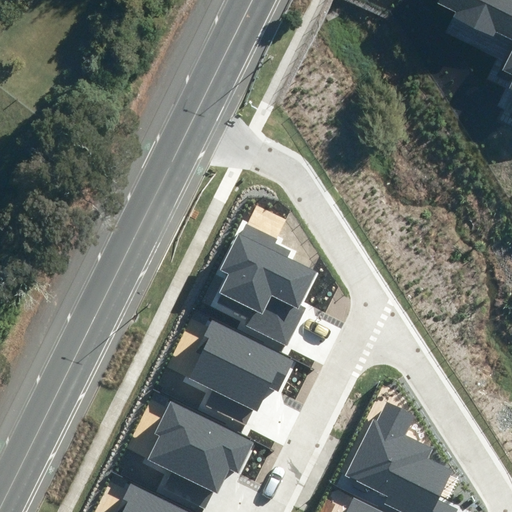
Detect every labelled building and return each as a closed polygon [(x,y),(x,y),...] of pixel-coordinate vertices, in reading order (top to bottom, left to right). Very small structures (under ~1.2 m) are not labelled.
[(511,0),(438,0),(436,6),(450,12),(441,31),(494,54),(485,76),(501,83),(494,100),(506,105),(502,115),(511,119),(511,0)] [(290,246),(246,224),(222,270),(232,275),(217,304),(249,320),(246,326),(289,348),(311,304),(304,301),(318,272),(286,255),(290,246)] [(294,359),(213,319),(202,341),(207,343),(191,376),(257,408),(268,386),(278,391),(294,359)] [(415,414),(386,400),(347,478),(387,498),(384,504),(400,511),(458,511),(460,510),(439,500),(453,470),(426,457),(432,447),(405,434),(415,414)] [(252,442),(171,402),(160,423),(165,426),(149,459),(215,491),(226,468),(236,473),(252,442)] [(193,511),(130,481),(119,502),(124,505),(120,511),(193,511)] [(384,511),(355,498),(348,511),(384,511)]
